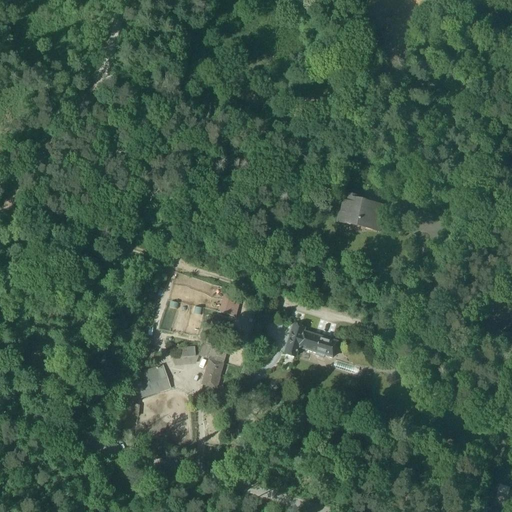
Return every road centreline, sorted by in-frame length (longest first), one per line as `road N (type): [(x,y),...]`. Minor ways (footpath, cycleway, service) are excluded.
road 1 (track): [(511,369),(2,208)]
road 2 (residential): [(101,76),(511,209)]
road 3 (track): [(325,511),(0,415)]
road 4 (unclassified): [(0,216),(101,76)]
